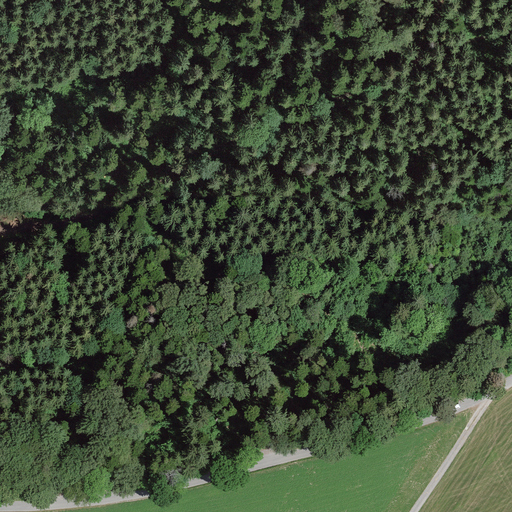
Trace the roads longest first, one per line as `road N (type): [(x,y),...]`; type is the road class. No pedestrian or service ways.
road 1 (track): [(0,234),(127,204),(236,142),(451,45),(511,29)]
road 2 (unclassified): [(511,381),(436,416),(267,461),(127,494),(0,505)]
road 3 (track): [(486,395),(415,511)]
